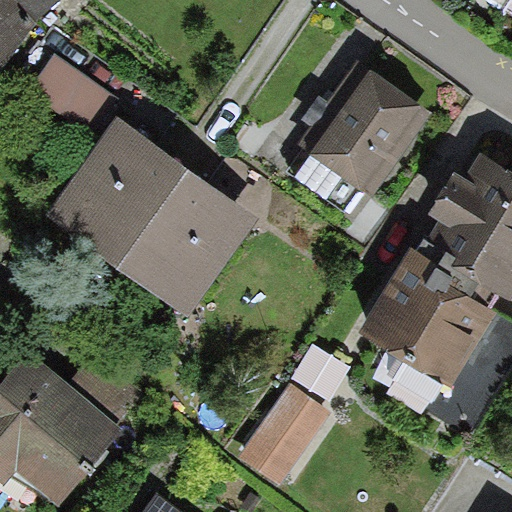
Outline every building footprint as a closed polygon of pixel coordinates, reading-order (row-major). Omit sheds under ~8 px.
[(0,0),(0,47),(51,0),(0,0)] [(113,90),(53,50),(29,85),(88,126),(113,90)] [(434,100),(368,53),(308,135),(313,139),(295,163),(344,198),(363,172),(376,182),(434,100)] [(49,192),(116,241),(186,146),(120,97),(49,192)] [(511,151),(482,134),(470,154),(458,147),(363,312),(407,337),(393,361),(433,382),(443,362),(459,373),(507,288),(511,290),(511,151)] [(266,205),(186,146),(116,241),(196,300),(266,205)] [(390,204),(374,193),(354,224),(370,234),(390,204)] [(69,378),(21,341),(0,368),(0,470),(9,477),(21,461),(61,491),(144,383),(94,345),(69,378)] [(332,407),(291,378),(243,448),(284,476),(332,407)] [(186,511),(150,485),(130,511),(186,511)]
